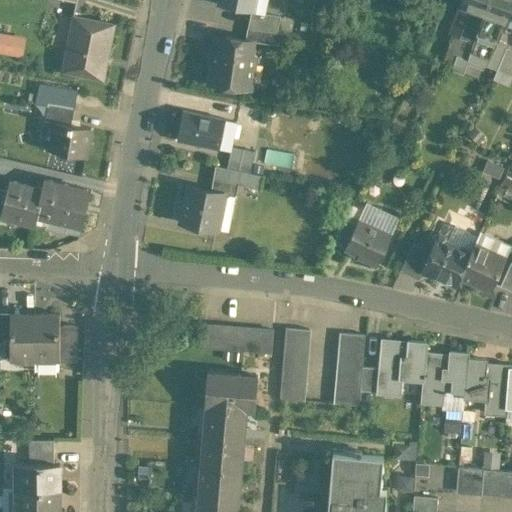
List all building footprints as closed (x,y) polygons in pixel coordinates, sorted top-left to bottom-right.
[(256,0),(218,0),(218,4),(251,11),(254,11),(256,0)] [(487,0),(461,0),(461,4),(451,31),(450,33),(453,33),(474,41),(487,0)] [(511,0),(487,0),(474,41),(467,58),(486,65),(497,40),(505,19),(506,20),(511,3),(511,0)] [(280,16),(254,11),(251,11),(248,27),(277,31),(280,16)] [(115,23),(73,15),(62,70),(103,78),(115,23)] [(248,27),(247,27),(245,39),(253,40),(253,41),(281,45),(283,32),(277,31),(248,27)] [(0,29),(0,49),(20,54),(25,35),(0,29)] [(474,41),(453,33),(443,60),(454,64),(457,54),(467,58),(474,41)] [(245,39),(216,34),(214,49),(212,50),(210,62),(212,63),(209,82),(220,83),(222,88),(231,89),(235,86),(251,88),(255,56),(251,53),(253,41),(253,40),(245,39)] [(497,40),(486,65),(497,69),(506,47),(509,48),(510,44),(497,40)] [(506,47),(497,69),(511,75),(511,72),(511,44),(510,44),(509,48),(506,47)] [(511,75),(497,69),(493,78),(507,84),(511,75)] [(78,90),(40,83),(37,101),(49,103),(46,120),(55,121),(55,120),(71,123),(78,90)] [(224,118),(185,110),(178,139),(218,148),(224,118)] [(71,123),(55,120),(55,121),(50,150),(85,156),(91,127),(71,123)] [(255,150),(232,145),(227,167),(250,172),(255,150)] [(227,167),(215,165),(211,190),(224,193),(235,196),(238,184),(259,189),(263,175),(227,167)] [(55,229),(66,183),(44,178),(42,187),(36,222),(46,224),(45,227),(55,229)] [(36,222),(42,187),(9,179),(7,190),(1,213),(1,215),(35,223),(36,222)] [(66,183),(55,229),(65,232),(68,222),(82,225),(91,189),(66,183)] [(211,190),(189,185),(181,221),(216,229),(224,193),(211,190)] [(378,209),(370,224),(358,219),(356,224),(345,247),(359,253),(359,255),(377,264),(398,218),(378,209)] [(345,219),(335,242),(345,247),(356,224),(345,219)] [(447,241),(444,235),(439,233),(433,235),(431,240),(433,245),(430,251),(422,269),(423,270),(455,284),(459,276),(470,252),(447,241)] [(506,257),(474,242),(470,252),(459,276),(460,276),(461,273),(474,279),(472,282),(491,290),(506,257)] [(430,251),(413,243),(400,269),(419,278),(423,270),(422,269),(430,251)] [(511,259),(500,286),(511,290),(511,259)] [(10,313),(0,313),(0,337),(10,337),(10,313)] [(35,313),(10,313),(10,337),(10,358),(35,358),(35,313)] [(60,313),(35,313),(35,358),(35,370),(38,370),(59,370),(59,361),(59,358),(60,358),(60,325),(60,313)] [(214,324),(202,323),(200,347),(212,348),(214,324)] [(226,325),(214,324),(212,348),(224,349),(226,325)] [(78,325),(60,325),(60,358),(59,358),(59,361),(78,361),(78,325)] [(238,326),(226,325),(224,349),(236,350),(238,326)] [(249,327),(238,326),(236,350),(247,351),(249,327)] [(309,329),(286,326),(279,398),(303,400),(309,329)] [(262,328),(249,327),(247,351),(260,352),(262,328)] [(274,329),(262,328),(260,352),(272,353),(274,329)] [(359,405),(360,390),(362,366),(365,334),(341,332),(335,403),(359,405)] [(408,341),(382,339),(380,367),(377,392),(400,394),(401,378),(423,380),(423,379),(426,353),(427,341),(408,339),(408,341)] [(426,353),(423,379),(423,380),(421,401),(442,403),(443,390),(464,392),(465,392),(468,357),(469,357),(469,352),(450,350),(449,355),(426,353)] [(469,357),(468,357),(465,392),(464,392),(464,396),(486,398),(485,412),(506,413),(506,406),(510,368),(510,365),(486,363),(486,359),(469,357)] [(380,367),(362,366),(360,390),(377,392),(380,367)] [(257,374),(214,371),(207,370),(205,404),(200,403),(200,404),(247,407),(247,408),(254,409),(257,374)] [(359,405),(335,403),(333,422),(357,424),(359,405)] [(247,407),(200,404),(197,433),(244,437),(247,408),(247,407)] [(244,437),(197,433),(195,463),(242,467),(244,437)] [(54,437),(30,438),(30,450),(54,450),(54,437)] [(395,442),(395,457),(415,456),(414,441),(395,442)] [(483,462),(499,462),(500,449),(484,448),(483,462)] [(54,450),(30,450),(30,462),(54,462),(54,450)] [(383,456),(333,451),(330,486),(332,486),(330,511),(384,511),(386,489),(380,488),(383,456)] [(30,462),(15,462),(15,487),(60,487),(60,462),(54,462),(30,462)] [(242,467),(195,463),(192,493),(239,497),(242,467)] [(483,468),(459,466),(456,489),(481,492),(483,468)] [(496,469),(483,468),(481,492),(494,493),(496,469)] [(507,470),(496,469),(494,493),(505,494),(507,470)] [(60,511),(60,487),(15,487),(15,511),(60,511)] [(237,511),(239,497),(192,493),(190,511),(237,511)] [(438,496),(414,494),(413,510),(436,511),(438,496)]
